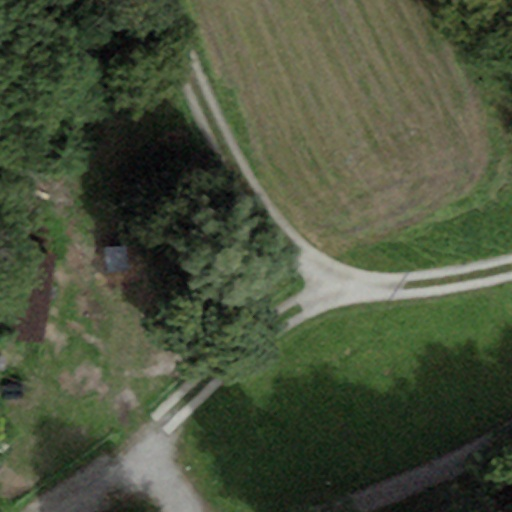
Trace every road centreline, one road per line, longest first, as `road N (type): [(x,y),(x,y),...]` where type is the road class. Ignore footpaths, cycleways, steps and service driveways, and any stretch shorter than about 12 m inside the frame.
road 1 (track): [(511,261),(370,293),(293,249),(158,0)]
road 2 (track): [(370,293),(224,372),(168,461),(171,511)]
road 3 (track): [(341,511),(511,458)]
